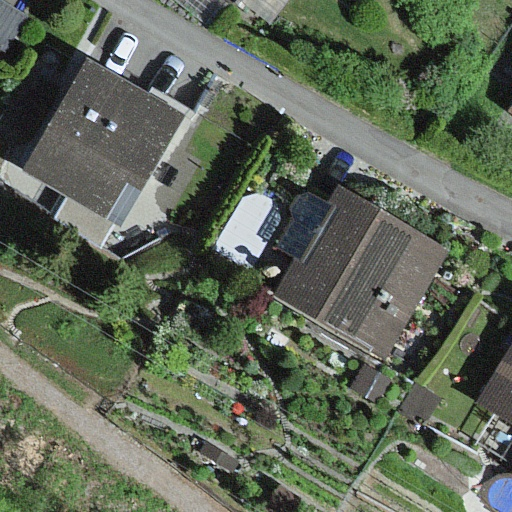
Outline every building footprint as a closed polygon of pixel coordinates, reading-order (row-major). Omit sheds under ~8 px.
[(222,0),(169,0),(201,26),(222,0)] [(287,0),(232,0),(232,1),(267,27),(287,0)] [(27,19),(0,1),(0,53),(4,56),(27,19)] [(185,108),(82,52),(15,175),(106,224),(123,193),(136,199),(185,108)] [(446,254),(332,194),(322,212),(295,264),(275,300),(389,360),(446,254)] [(295,264),(322,212),(304,201),(292,201),(285,214),(291,223),(274,252),(295,264)] [(409,386),(272,309),(255,338),(393,415),(409,386)] [(511,349),(477,408),(511,428),(511,349)]
